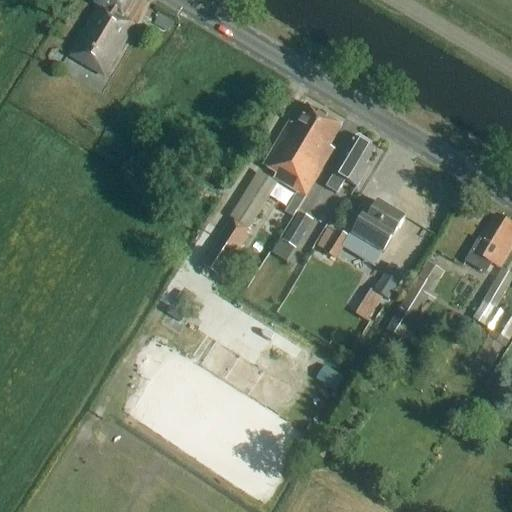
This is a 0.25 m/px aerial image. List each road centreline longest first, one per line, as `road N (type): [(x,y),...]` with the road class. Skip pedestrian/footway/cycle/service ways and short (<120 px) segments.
road 1 (secondary): [(511,198),(182,0)]
road 2 (unclassified): [(511,66),(398,0)]
